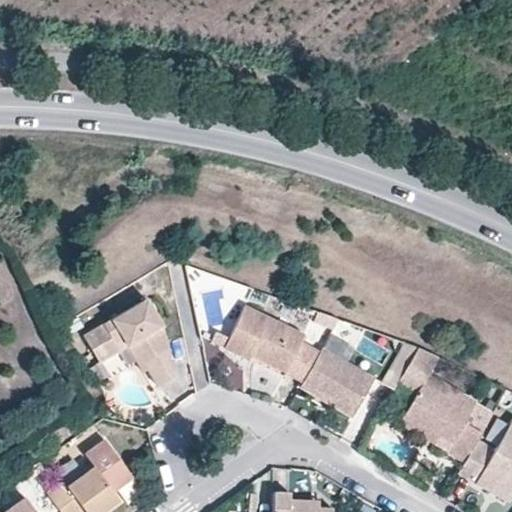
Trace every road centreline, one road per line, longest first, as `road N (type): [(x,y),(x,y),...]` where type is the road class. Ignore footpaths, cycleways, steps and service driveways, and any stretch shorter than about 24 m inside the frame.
road 1 (secondary): [(511,229),(378,173),(240,134),(91,108),(0,108)]
road 2 (residential): [(421,511),(327,455),(280,442)]
road 3 (residential): [(208,403),(167,431),(188,501)]
